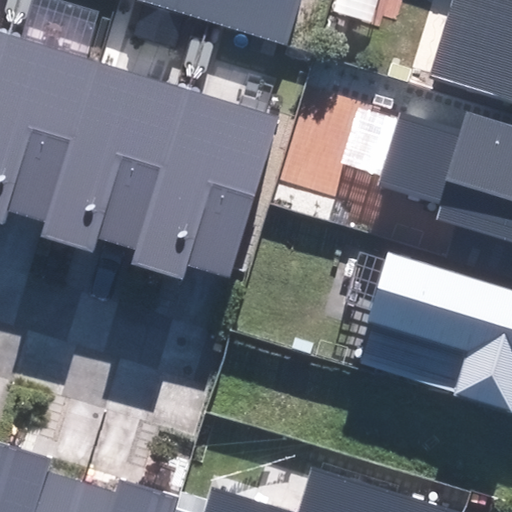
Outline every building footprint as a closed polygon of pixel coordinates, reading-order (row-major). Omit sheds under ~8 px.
[(136,0),(288,45),(301,0),(136,0)] [(338,0),(335,10),(370,21),(376,0),(338,0)] [(511,0),(452,0),(429,75),(511,100),(511,0)] [(281,121),(0,37),(0,215),(11,219),(17,199),(53,209),(46,231),(100,247),(105,231),(141,242),(136,258),(188,274),(194,252),(238,265),(281,121)] [(511,125),(467,112),(461,130),(400,112),(379,182),(442,201),(437,217),(511,239),(511,125)] [(62,240),(53,272),(134,296),(143,264),(62,240)] [(511,289),(385,254),(353,366),(511,410),(511,289)] [(0,511),(172,511),(177,498),(117,480),(114,493),(48,473),(52,458),(0,442),(0,511)] [(218,476),(206,511),(480,511),(482,508),(317,460),(305,502),(218,476)]
